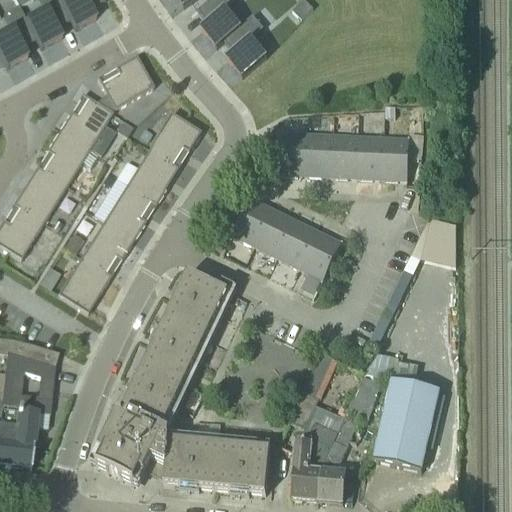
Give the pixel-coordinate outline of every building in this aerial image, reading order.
[(33,3),(31,0),(12,0),(18,10),(18,11),(33,3)] [(70,25),(59,6),(60,6),(57,0),(37,0),(45,14),(26,25),(25,26),(36,44),(41,53),(62,41),(57,32),(70,25)] [(105,5),(102,0),(70,0),(60,6),(59,6),(70,25),(75,34),(96,22),(91,13),(105,5)] [(199,0),(175,0),(183,12),(199,0)] [(239,30),(225,14),(238,3),(235,0),(213,0),(197,15),(208,27),(201,34),(216,52),(224,45),(240,31),(239,30)] [(301,24),(313,12),(303,3),(292,15),(301,24)] [(36,44),(25,26),(26,25),(18,11),(18,10),(3,19),(11,33),(0,39),(0,61),(6,72),(27,61),(22,52),(36,44)] [(266,61),(251,43),(263,32),(252,19),(239,30),(240,31),(224,45),(234,57),(226,64),(242,82),(266,61)] [(153,93),(136,61),(115,73),(118,79),(100,89),(106,99),(96,108),(111,117),(114,114),(114,115),(153,93)] [(89,156),(112,119),(111,117),(96,108),(87,103),(76,121),(71,117),(59,137),(89,156)] [(394,110),(384,111),(385,122),(395,121),(394,110)] [(189,157),(202,137),(172,118),(148,155),(173,170),(184,153),(189,157)] [(131,133),(118,124),(109,138),(123,146),(131,133)] [(144,133),(139,142),(147,147),(152,138),(144,133)] [(297,178),(305,179),(307,139),(283,138),(283,136),(282,136),(280,182),(281,182),(281,180),(297,181),(297,178)] [(67,191),(89,156),(59,137),(46,156),(52,159),(42,176),(67,191)] [(322,179),(330,180),(331,180),(333,140),(307,139),(305,179),(305,181),(322,182),(322,179)] [(356,184),(358,142),(333,140),(331,180),(330,180),(330,183),(347,183),(348,181),(355,181),(355,184),(356,184)] [(381,185),(384,143),(358,142),(356,184),(373,185),(373,182),(381,182),(380,185),(381,185)] [(384,143),(381,185),(398,186),(398,183),(406,183),(406,188),(407,188),(409,142),(408,142),(408,144),(384,143)] [(163,187),(173,170),(148,155),(125,192),(150,207),(155,211),(168,191),(163,187)] [(44,228),(67,191),(42,176),(36,172),(24,192),(29,196),(19,213),(44,228)] [(140,223),(150,207),(125,192),(103,227),(133,246),(145,227),(140,223)] [(254,252),(271,216),(264,213),(266,210),(251,203),(252,201),(251,200),(230,242),(231,243),(232,241),(254,252)] [(0,252),(20,265),(44,228),(19,213),(8,229),(3,226),(0,230),(0,252)] [(271,216),(254,252),(277,263),(296,225),(295,225),(294,227),(287,224),(288,221),(273,214),(271,216)] [(54,224),(49,232),(57,236),(61,229),(54,224)] [(296,225),(277,263),(300,274),(319,236),(318,236),(317,238),(310,235),(311,232),(296,225)] [(121,266),(133,246),(103,227),(80,263),(105,278),(115,262),(121,266)] [(333,244),(319,236),(300,274),(322,285),(321,287),(322,288),(342,246),(341,245),(339,250),(332,246),(333,244)] [(73,238),(64,252),(75,259),(83,245),(73,238)] [(98,302),(111,282),(105,278),(80,263),(57,300),(81,316),(93,298),(98,302)] [(50,295),(59,279),(49,273),(39,289),(50,295)] [(199,493),(229,496),(229,499),(238,500),(238,501),(239,502),(240,500),(249,501),(249,498),(265,499),(269,455),(168,445),(169,437),(162,434),(228,297),(187,278),(180,292),(177,291),(173,299),(172,298),(171,300),(173,300),(169,309),(172,310),(159,338),(156,336),(152,345),(150,344),(150,345),(151,346),(147,354),(150,355),(137,383),(134,382),(130,390),(128,389),(128,390),(129,391),(126,400),(128,401),(119,421),(116,420),(98,456),(103,458),(100,463),(105,468),(111,474),(117,477),(122,479),(130,481),(137,481),(140,476),(144,478),(145,476),(164,486),(163,489),(179,491),(179,494),(188,495),(188,497),(189,497),(189,495),(199,496),(199,493)] [(31,439),(37,419),(49,420),(54,373),(6,357),(6,360),(3,379),(0,412),(0,469),(31,473),(33,450),(38,449),(39,438),(31,439)] [(320,357),(304,396),(322,403),(338,365),(320,357)] [(397,362),(375,357),(355,400),(347,418),(367,425),(373,409),(375,400),(383,402),(386,390),(390,391),(391,385),(397,362)] [(391,385),(390,391),(373,465),(421,476),(440,396),(391,385)] [(318,403),(303,396),(289,426),(304,433),(318,403)] [(318,507),(342,509),(345,477),(334,477),(358,425),(345,420),(331,452),(320,476),(318,507)] [(293,474),(291,504),(318,507),(320,476),(331,452),(312,443),(306,443),(305,447),(295,446),(291,474),(293,474)]
